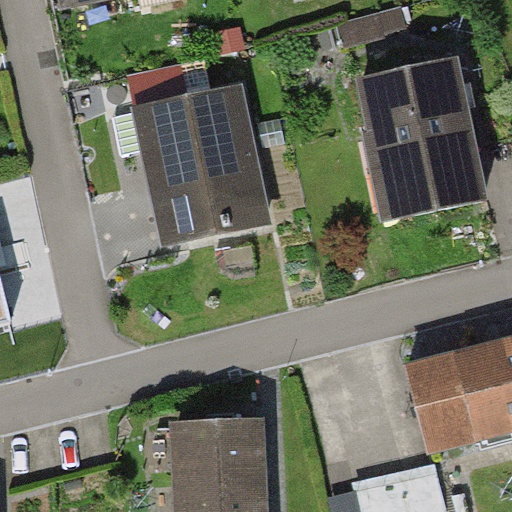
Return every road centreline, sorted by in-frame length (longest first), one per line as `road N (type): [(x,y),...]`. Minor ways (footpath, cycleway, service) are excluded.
road 1 (residential): [(511,286),(106,388)]
road 2 (residential): [(106,388),(22,0)]
